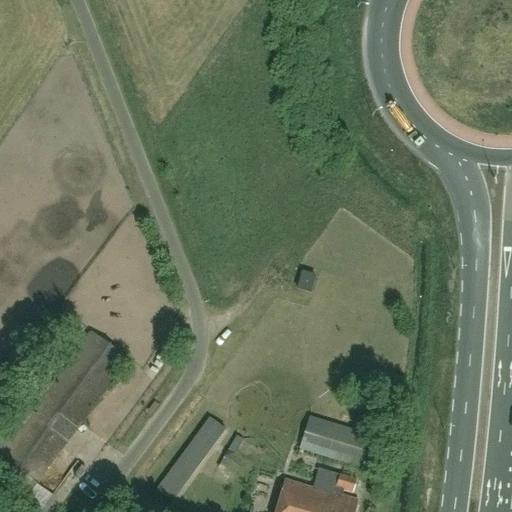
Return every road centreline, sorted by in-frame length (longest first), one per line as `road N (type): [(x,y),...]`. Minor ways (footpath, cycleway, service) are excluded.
road 1 (unclassified): [(90,511),(185,382),(202,335),(77,0)]
road 2 (trunk): [(454,156),(470,193),(475,270),(452,511)]
road 3 (trunk): [(492,511),(511,280)]
road 4 (trunk): [(388,0),(381,39),(387,84),(421,136),(454,156)]
